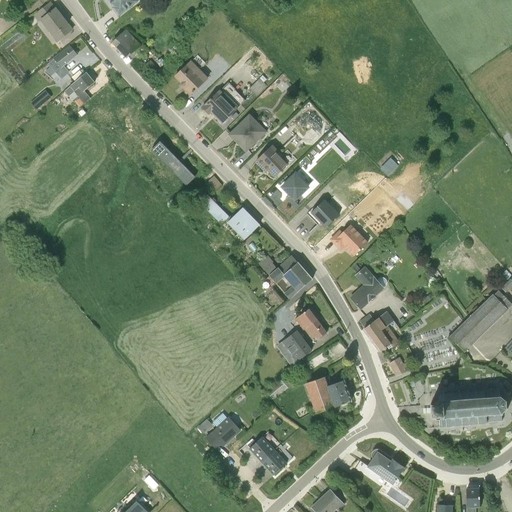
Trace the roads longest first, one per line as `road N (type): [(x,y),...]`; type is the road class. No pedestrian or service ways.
road 1 (tertiary): [(66,0),(306,258),(353,329),(384,417)]
road 2 (tertiary): [(511,452),(484,469),(454,471),(426,458),(384,417)]
road 3 (residential): [(273,511),(384,417)]
